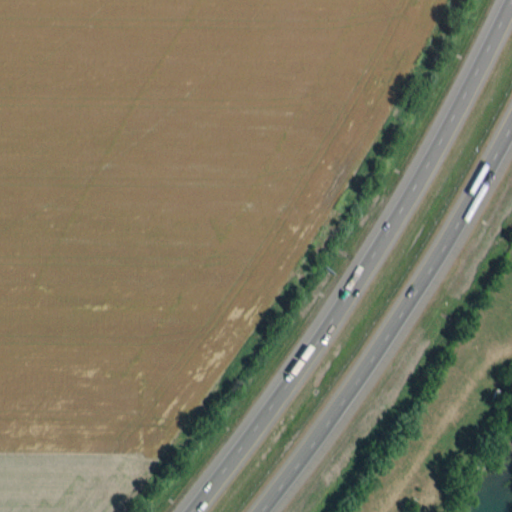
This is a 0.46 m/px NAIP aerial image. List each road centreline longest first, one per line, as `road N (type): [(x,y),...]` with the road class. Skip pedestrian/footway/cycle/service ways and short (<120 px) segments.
road 1 (motorway): [(507,0),(353,282),(186,511)]
road 2 (motorway): [(256,511),(401,310),(511,117)]
